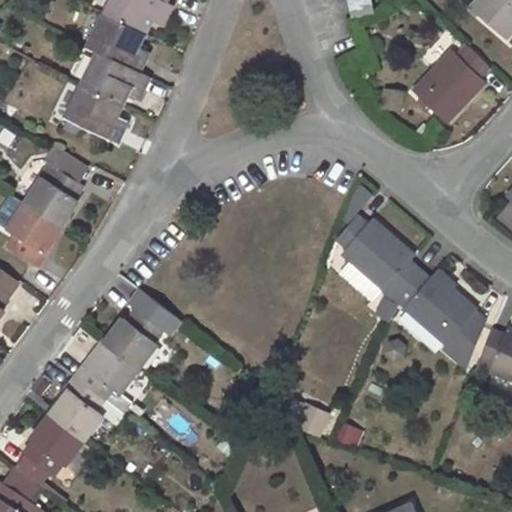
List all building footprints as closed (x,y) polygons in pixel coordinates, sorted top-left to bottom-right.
[(139,71),(150,50),(139,45),(151,19),(163,25),(173,3),(166,0),(111,0),(88,46),(100,51),(67,115),(118,141),(128,122),(117,116),(129,92),(140,96),(150,76),(139,71)] [(371,0),(347,0),(352,18),(374,12),(371,0)] [(511,0),(478,0),(472,8),(505,38),(511,29),(511,0)] [(453,49),(413,91),(446,121),(486,80),(481,75),(490,66),(467,45),(458,54),(453,49)] [(80,200),(76,197),(85,184),(56,166),(47,179),(44,177),(10,230),(17,235),(9,247),(39,267),(47,254),(45,253),(80,200)] [(410,301),(405,306),(448,343),(479,310),(436,273),(430,278),(411,261),(416,255),(373,218),(369,223),(359,215),(337,238),(347,247),(343,252),(386,290),(391,284),(410,301)] [(0,315),(5,309),(2,307),(12,294),(0,285),(0,315)] [(36,441),(25,453),(52,472),(54,474),(63,462),(66,465),(104,414),(97,409),(113,388),(120,392),(158,343),(155,339),(164,327),(137,308),(128,320),(124,317),(87,367),(84,364),(69,386),(71,388),(33,439),(36,441)] [(491,370),(511,378),(511,330),(507,328),(505,334),(492,329),(481,358),(493,363),(491,370)] [(298,423),(325,436),(335,415),(308,402),(298,423)] [(360,444),(364,428),(346,423),(342,440),(360,444)] [(52,472),(25,453),(15,466),(41,486),(52,472)] [(0,511),(23,511),(32,500),(0,480),(0,511)]
